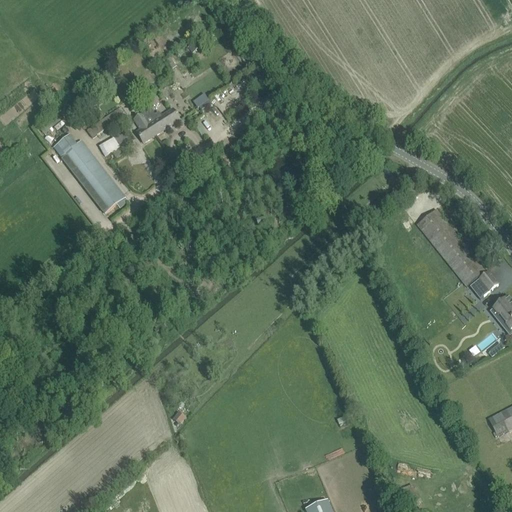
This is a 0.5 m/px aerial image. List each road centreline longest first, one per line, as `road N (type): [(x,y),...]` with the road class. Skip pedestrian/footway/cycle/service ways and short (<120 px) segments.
road 1 (track): [(0,329),(292,78)]
road 2 (unclassified): [(511,248),(462,190),(308,94),(232,0)]
